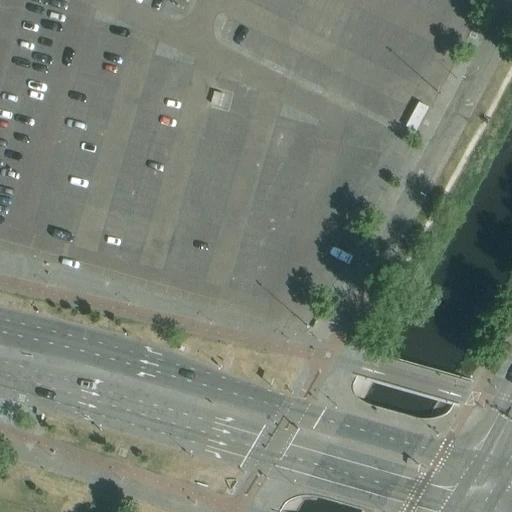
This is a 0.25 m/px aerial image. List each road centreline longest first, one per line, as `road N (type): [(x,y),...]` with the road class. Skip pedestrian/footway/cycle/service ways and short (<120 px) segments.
road 1 (tertiary): [(478,463),(0,329)]
road 2 (tertiary): [(0,377),(453,504)]
